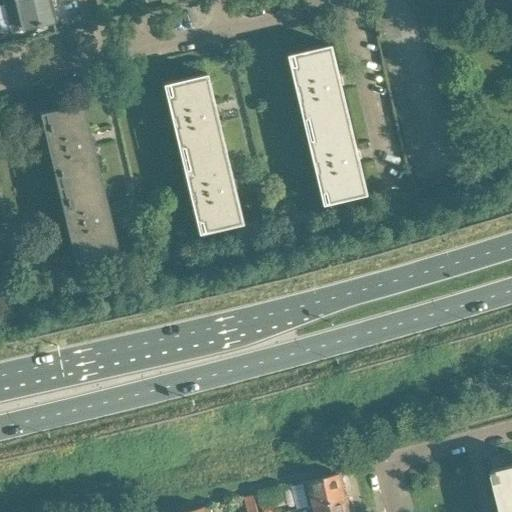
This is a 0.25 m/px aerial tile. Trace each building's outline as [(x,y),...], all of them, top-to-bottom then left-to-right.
[(53,0),(4,0),(2,0),(9,30),(53,20),(50,6),(55,4),(53,0)] [(346,117),(336,74),(329,43),(285,53),(303,128),(346,117)] [(223,146),(212,102),(205,72),(162,82),(179,157),(223,146)] [(99,176),(89,132),(81,101),(38,111),(56,186),(99,176)] [(446,113),(406,121),(414,158),(453,151),(446,113)] [(364,192),(356,159),(346,117),(303,128),(321,203),(364,192)] [(241,221),(230,176),(223,146),(179,157),(197,232),(241,221)] [(117,251),(106,206),(99,176),(56,186),(74,261),(117,251)] [(509,452),(508,452),(490,457),(493,467),(510,463),(511,463),(509,452)] [(511,511),(511,462),(511,463),(510,463),(493,467),(491,468),(502,511),(511,511)] [(346,497),(341,473),(310,480),(310,479),(303,481),(309,505),(309,506),(346,497)] [(274,511),(269,491),(269,490),(260,492),(265,511),(274,511)] [(259,511),(255,494),(255,493),(246,496),(249,511),(259,511)] [(350,511),(346,497),(309,506),(309,505),(307,505),(308,511),(350,511)]
